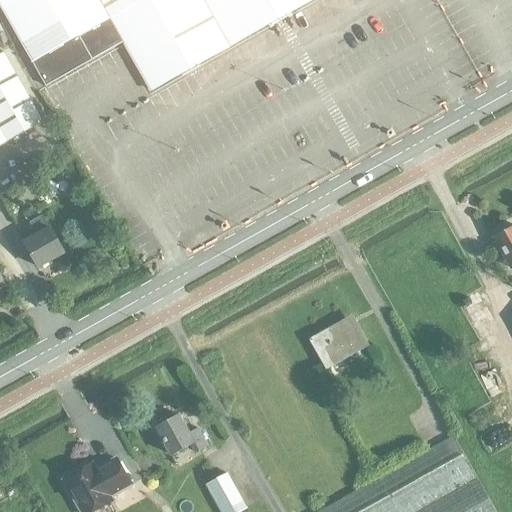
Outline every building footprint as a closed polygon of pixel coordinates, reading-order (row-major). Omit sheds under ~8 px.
[(0,0),(0,7),(45,86),(125,42),(198,0),(0,0)] [(152,91),(313,0),(198,0),(125,42),(152,91)] [(0,146),(43,123),(3,52),(0,53),(0,146)] [(35,234),(23,241),(37,267),(64,252),(49,226),(48,226),(42,215),(28,223),(35,234)] [(511,227),(493,238),(510,269),(511,268),(511,227)] [(367,346),(357,328),(348,333),(342,323),(310,340),(326,368),(367,346)] [(188,432),(178,414),(154,427),(170,455),(190,444),(195,452),(207,445),(197,427),(188,432)] [(92,511),(113,501),(110,496),(131,485),(117,459),(101,467),(102,470),(97,473),(92,464),(90,465),(86,464),(80,467),(79,471),(64,479),(82,511),(92,511)] [(219,511),(240,511),(247,508),(228,473),(204,485),(219,511)]
